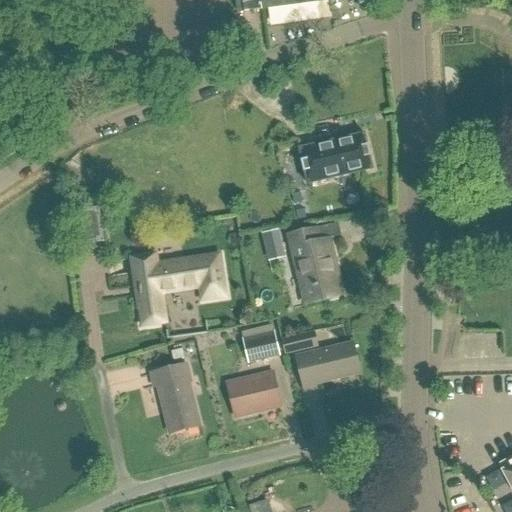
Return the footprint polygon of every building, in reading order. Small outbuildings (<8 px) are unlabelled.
[(238,0),(240,12),(262,10),(330,1),(340,0),(238,0)] [(300,150),(308,186),(373,171),(365,135),(300,150)] [(70,213),(75,247),(104,243),(102,230),(99,209),(70,213)] [(289,232),(307,307),(342,299),(327,236),(317,239),(314,226),(289,232)] [(257,232),(264,260),(281,256),(273,228),(257,232)] [(227,298),(220,256),(157,265),(156,256),(131,259),(142,327),(166,324),(162,294),(201,288),(203,301),(227,298)] [(242,339),(248,365),(280,357),(274,331),(273,332),(272,325),(241,333),(242,339)] [(277,337),(281,353),(314,346),(311,330),(277,337)] [(296,358),(304,392),(317,389),(316,385),(360,374),(353,345),(296,358)] [(183,349),(170,352),(173,362),(185,359),(183,349)] [(151,375),(154,388),(159,387),(170,435),(200,427),(189,384),(191,383),(187,366),(151,375)] [(282,407),(274,378),(244,385),(243,381),(227,385),(235,415),(267,407),(268,411),(282,407)] [(511,460),(501,467),(511,487),(511,460)]
